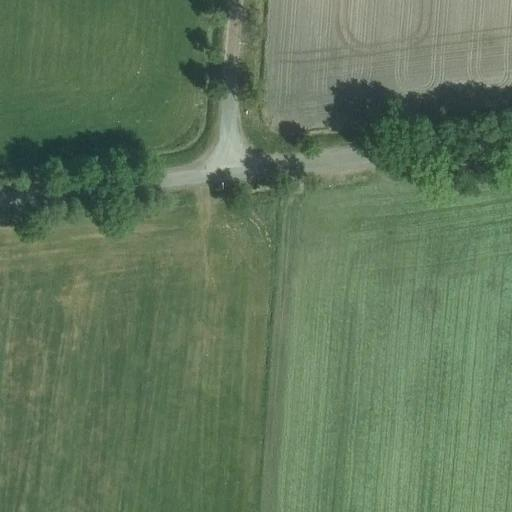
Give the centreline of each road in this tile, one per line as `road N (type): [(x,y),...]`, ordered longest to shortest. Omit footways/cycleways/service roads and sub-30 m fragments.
road 1 (unclassified): [(225,172),(511,137)]
road 2 (unclassified): [(0,199),(225,172)]
road 3 (unclassified): [(225,172),(234,0)]
